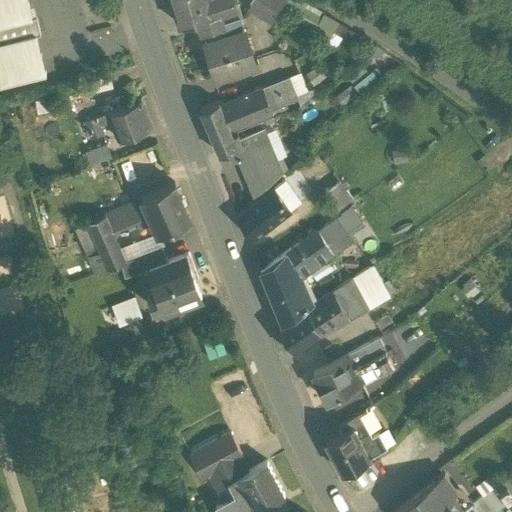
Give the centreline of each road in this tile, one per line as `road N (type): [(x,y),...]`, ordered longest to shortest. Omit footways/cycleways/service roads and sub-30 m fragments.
road 1 (tertiary): [(347,511),(274,365),(212,207),(146,0)]
road 2 (residential): [(315,0),(511,124)]
